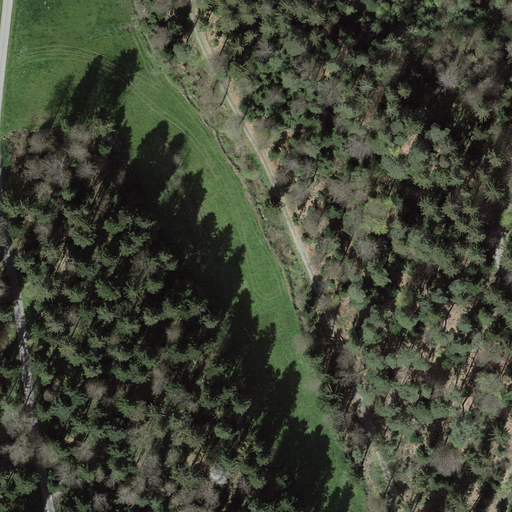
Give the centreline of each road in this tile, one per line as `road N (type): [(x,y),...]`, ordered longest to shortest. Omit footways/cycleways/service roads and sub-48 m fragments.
road 1 (track): [(397,511),(314,286),(214,75),(192,0)]
road 2 (residential): [(50,511),(0,140)]
